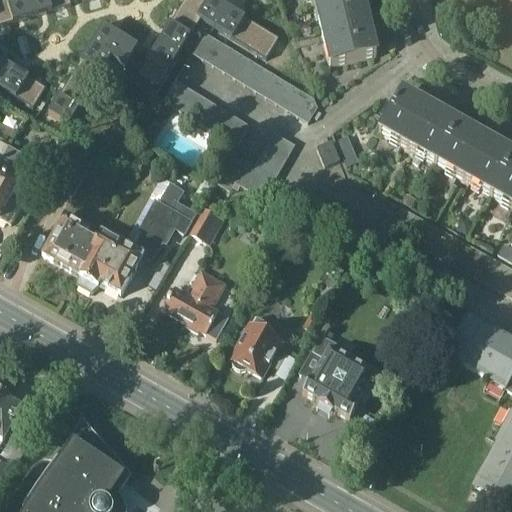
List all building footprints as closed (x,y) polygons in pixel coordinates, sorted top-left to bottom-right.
[(11,0),(5,2),(25,68),(250,1),(249,0),(11,0)] [(350,0),(312,0),(315,9),(350,0)] [(350,0),(315,9),(330,71),(376,60),(361,0),(350,0)] [(159,44),(180,57),(201,23),(180,10),(159,44)] [(227,10),(214,31),(266,63),(279,42),(227,10)] [(103,28),(90,49),(111,62),(125,70),(138,50),(103,28)] [(202,63),(215,42),(207,37),(204,36),(203,39),(192,56),(202,63)] [(225,48),(215,42),(202,63),(213,69),(225,48)] [(180,57),(159,44),(138,78),(159,91),(180,57)] [(236,55),(225,48),(213,69),(223,76),(236,55)] [(69,83),(90,96),(111,62),(90,49),(69,83)] [(234,82),(247,61),(236,55),(223,76),(234,82)] [(257,68),(247,61),(234,82),(244,88),(257,68)] [(0,63),(0,89),(12,71),(0,63)] [(255,95),(268,74),(257,68),(244,88),(255,95)] [(12,71),(0,89),(0,92),(33,112),(46,92),(12,71)] [(278,80),(268,74),(255,95),(266,101),(278,80)] [(289,87),(278,80),(266,101),(276,107),(289,87)] [(69,83),(48,117),(68,130),(90,96),(69,83)] [(162,104),(173,111),(186,90),(175,84),(162,104)] [(287,114),(299,93),(289,87),(276,107),(287,114)] [(173,111),(184,117),(196,97),(186,90),(173,111)] [(310,100),(299,93),(287,114),(297,120),(310,100)] [(378,136),(435,168),(459,126),(457,125),(456,126),(436,115),(437,114),(425,107),(424,108),(404,97),(404,96),(402,95),(378,136)] [(184,117),(194,124),(207,103),(196,97),(184,117)] [(317,111),(313,102),(310,100),(297,120),(308,127),(317,111)] [(194,124),(205,130),(218,110),(207,103),(194,124)] [(205,130),(215,137),(228,116),(218,110),(205,130)] [(215,137),(226,144),(239,123),(228,116),(215,137)] [(226,144),(237,150),(250,129),(239,123),(226,144)] [(493,145),(492,145),(480,138),(480,139),(460,128),(461,127),(459,126),(435,168),(491,200),(511,161),(511,157),(493,146),(493,145)] [(288,161),(294,150),(275,139),(269,149),(288,161)] [(0,166),(9,151),(8,150),(0,145),(0,166)] [(332,146),(317,152),(324,171),(340,165),(332,146)] [(97,159),(74,147),(50,186),(74,200),(97,159)] [(269,149),(263,160),(282,171),(288,161),(269,149)] [(0,222),(6,226),(14,212),(38,168),(9,151),(0,166),(0,222)] [(60,158),(48,152),(35,177),(48,183),(60,158)] [(233,185),(245,165),(233,157),(221,179),(233,185)] [(282,171),(263,160),(257,171),(276,182),(282,171)] [(511,161),(491,200),(511,211),(511,161)] [(256,172),(245,165),(233,185),(244,192),(251,181),(256,172)] [(257,171),(256,172),(251,181),(270,192),(276,182),(257,171)] [(199,196),(207,200),(209,201),(220,180),(209,175),(202,190),(199,196)] [(264,203),(270,192),(251,181),(244,192),(264,203)] [(79,280),(76,288),(92,296),(97,291),(100,287),(121,299),(130,283),(136,272),(143,260),(152,264),(163,244),(166,245),(173,233),(183,239),(195,217),(176,207),(182,195),(167,187),(156,207),(154,205),(133,242),(137,244),(132,253),(123,247),(126,242),(105,230),(96,245),(88,260),(89,261),(79,280)] [(314,188),(307,199),(328,211),(335,200),(314,188)] [(307,199),(301,210),(322,222),(328,211),(307,199)] [(355,212),(335,200),(328,211),(349,223),(355,212)] [(65,218),(42,259),(79,280),(89,261),(88,260),(96,245),(105,230),(110,221),(74,202),(65,218)] [(388,218),(409,229),(415,219),(394,207),(388,218)] [(301,210),(295,221),(316,233),(322,222),(301,210)] [(188,237),(199,244),(205,233),(212,238),(221,222),(203,211),(188,237)] [(328,211),(322,222),(343,234),(349,223),(328,211)] [(409,229),(388,218),(382,228),(403,240),(409,229)] [(403,242),(411,246),(423,246),(423,223),(416,219),(403,242)] [(343,234),(322,222),(316,233),(337,245),(343,234)] [(436,230),(423,223),(423,246),(423,253),(436,253),(436,230)] [(403,240),(382,228),(376,239),(397,251),(403,240)] [(436,230),(436,253),(436,260),(448,260),(449,237),(436,230)] [(449,237),(448,260),(448,267),(461,267),(461,244),(449,237)] [(397,251),(376,239),(370,250),(391,261),(397,251)] [(461,244),(461,267),(461,274),(474,274),(474,251),(461,244)] [(502,248),(496,258),(502,261),(508,251),(502,248)] [(391,261),(370,250),(364,260),(385,272),(391,261)] [(486,258),(474,251),(474,274),(474,281),(486,281),(486,258)] [(486,258),(486,281),(486,288),(499,288),(499,265),(486,258)] [(170,269),(162,264),(148,288),(156,293),(170,269)] [(511,272),(499,265),(499,288),(499,295),(511,295),(511,272)] [(187,299),(174,292),(162,314),(188,328),(187,330),(198,336),(199,335),(205,338),(205,337),(215,342),(222,329),(223,330),(227,323),(216,317),(217,316),(210,312),(223,288),(200,275),(187,299)] [(310,333),(307,339),(310,340),(320,323),(319,323),(331,302),(324,298),(312,318),(311,318),(304,330),(310,333)] [(511,396),(511,344),(468,320),(467,319),(467,320),(457,314),(445,335),(455,341),(445,360),(446,360),(447,359),(506,391),(505,393),(511,396)] [(230,364),(231,365),(231,366),(232,368),(233,370),(233,371),(235,372),(237,374),(239,375),(240,375),(242,375),(243,375),(245,374),(246,374),(247,373),(262,381),(269,369),(277,374),(283,362),(276,357),(281,347),(266,338),(271,329),(256,320),(249,332),(244,333),(241,339),(243,343),(230,364)] [(310,382),(309,384),(302,397),(319,406),(318,407),(321,409),(322,408),(330,413),(330,414),(333,415),(333,414),(350,424),(358,409),(357,409),(375,378),(340,358),(344,352),(321,339),(311,356),(323,363),(311,383),(310,382)] [(8,404),(2,400),(0,402),(0,492),(13,473),(0,464),(0,452),(14,430),(21,434),(29,420),(22,416),(23,414),(7,405),(8,404)] [(511,419),(473,491),(511,511),(511,510),(511,419)] [(123,511),(124,511),(124,509),(123,507),(122,505),(121,503),(119,501),(118,499),(116,497),(114,496),(123,483),(127,486),(131,479),(82,423),(22,511),(123,511)]
